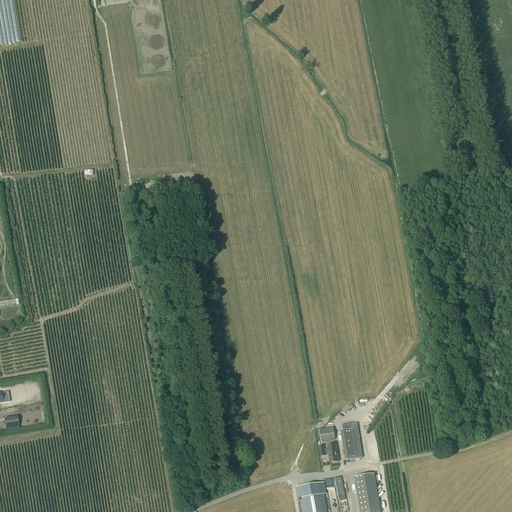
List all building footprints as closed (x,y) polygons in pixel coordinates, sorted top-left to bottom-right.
[(92,176),(92,168),(82,169),(83,176),(92,176)] [(0,307),(20,305),(19,299),(0,302),(0,307)] [(17,419),(4,421),(4,422),(6,430),(19,428),(18,424),(18,423),(17,419)] [(363,458),(357,423),(352,424),(342,425),(343,431),(341,431),(345,461),(363,458)] [(320,431),(321,442),(335,440),(333,428),(320,431)] [(330,464),(339,462),(336,445),(327,446),(330,464)] [(359,511),(380,511),(374,474),(354,477),(359,511)] [(326,511),(324,495),(326,494),(324,483),(296,487),(298,499),(300,498),(302,511),(326,511)]
